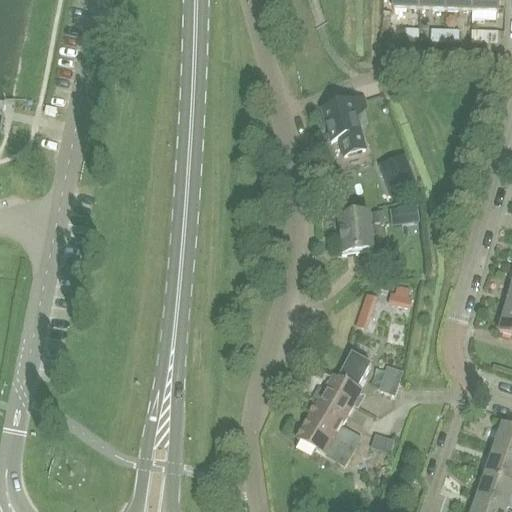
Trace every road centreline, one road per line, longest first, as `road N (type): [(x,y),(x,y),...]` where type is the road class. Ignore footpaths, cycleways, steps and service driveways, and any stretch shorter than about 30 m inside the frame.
road 1 (residential): [(258,511),(248,419),(285,280),(293,135),(246,0)]
road 2 (primary): [(153,511),(180,271),(196,0)]
road 3 (tertiary): [(9,511),(7,453),(57,213)]
road 4 (residential): [(467,382),(453,352),(511,122)]
road 5 (tertiary): [(57,213),(100,0)]
road 6 (residential): [(350,83),(414,64),(511,59)]
road 7 (residential): [(467,382),(428,511)]
